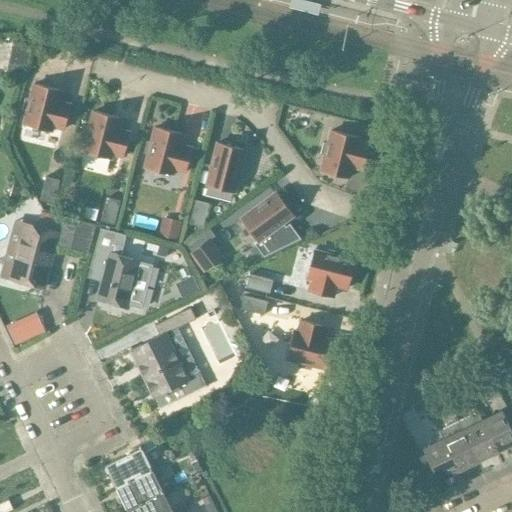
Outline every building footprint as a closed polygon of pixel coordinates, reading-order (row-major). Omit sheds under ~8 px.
[(11,61),(26,64),(30,43),(15,40),(11,61)] [(23,124),(50,131),(52,126),(64,129),(69,109),(57,106),(61,91),(34,84),(30,99),(25,98),(22,110),(27,111),(23,124)] [(82,152),(110,159),(111,154),(123,157),(128,137),(116,134),(120,118),(93,111),(89,127),(84,126),(81,137),(86,139),(82,152)] [(172,175),(173,170),(185,173),(190,153),(178,149),(182,134),(155,127),(151,143),(146,142),(143,153),(148,154),(144,168),(172,175)] [(352,163),(364,166),(367,155),(380,158),(386,134),(372,131),(368,146),(357,143),(358,137),(331,130),(328,144),(323,143),(320,154),(325,156),(321,171),(348,178),(352,163)] [(217,143),(206,186),(233,193),(244,150),(234,147),(232,144),(224,141),(221,144),(217,143)] [(59,180),(45,177),(39,200),(53,204),(59,180)] [(240,219),(257,242),(292,215),(286,207),(287,203),(282,196),(278,196),(276,193),(240,219)] [(120,200),(107,197),(101,220),(114,224),(120,200)] [(208,204),(195,200),(189,224),(202,227),(208,204)] [(177,236),(180,219),(164,216),(160,232),(177,236)] [(43,288),(54,245),(88,254),(95,224),(77,220),(75,226),(59,222),(56,232),(23,223),(9,279),(43,288)] [(152,265),(139,261),(119,256),(125,236),(100,228),(96,243),(89,268),(104,272),(97,299),(127,307),(127,305),(141,309),(152,265)] [(205,271),(226,256),(212,236),(190,251),(205,271)] [(338,257),(339,253),(328,250),(326,254),(313,251),(306,278),(311,279),(308,291),(328,296),(331,285),(347,289),(354,261),(338,257)] [(269,294),(272,280),(249,274),(247,280),(245,288),(269,294)] [(245,288),(247,280),(239,278),(237,286),(245,288)] [(243,296),(240,309),(263,315),(267,302),(243,296)] [(159,335),(130,350),(154,397),(188,380),(165,334),(195,319),(190,307),(154,325),(159,335)] [(292,331),(286,358),(299,362),(298,366),(310,369),(311,365),(327,369),(334,341),(318,337),(321,325),(301,320),(298,332),(292,331)] [(473,376),(462,381),(466,389),(477,384),(473,376)] [(462,381),(451,387),(455,395),(466,389),(462,381)] [(435,395),(423,400),(427,408),(438,403),(435,395)] [(416,413),(427,408),(423,400),(412,406),(416,413)] [(511,432),(502,411),(481,421),(497,452),(511,444),(511,432)] [(477,412),(458,421),(477,462),(497,452),(481,421),(477,412)] [(477,462),(458,421),(438,431),(443,440),(458,471),(477,462)] [(139,448),(105,465),(115,487),(150,470),(149,466),(142,452),(155,445),(152,438),(137,445),(139,448)] [(422,450),(425,455),(419,458),(425,471),(428,472),(433,470),(438,481),(458,471),(443,440),(422,450)] [(160,488),(154,476),(167,469),(162,460),(149,466),(150,470),(115,487),(126,509),(161,492),(160,488)] [(171,511),(170,510),(164,497),(177,491),(173,481),(160,488),(161,492),(126,509),(127,511),(171,511)] [(8,500),(0,503),(0,511),(6,511),(12,509),(11,506),(9,502),(8,500)] [(187,511),(187,510),(184,503),(170,510),(171,511),(187,511)]
